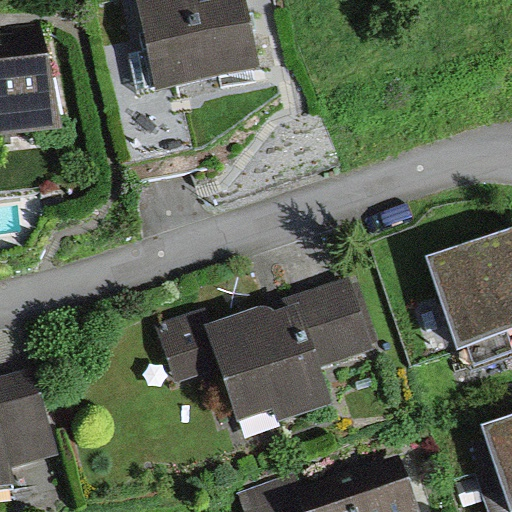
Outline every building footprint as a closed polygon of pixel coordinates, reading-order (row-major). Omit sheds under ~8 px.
[(259,85),(240,0),(188,0),(138,11),(159,107),(259,85)] [(41,42),(0,45),(0,152),(54,145),(41,42)] [(511,336),(511,243),(425,274),(455,357),(511,336)] [(280,310),(205,332),(234,434),(310,412),(280,310)] [(189,315),(155,328),(180,392),(214,378),(189,315)] [(31,376),(0,381),(0,493),(4,493),(0,475),(48,466),(31,376)] [(511,511),(511,429),(478,441),(503,511),(511,511)] [(287,511),(410,511),(394,468),(286,507),(287,511)]
